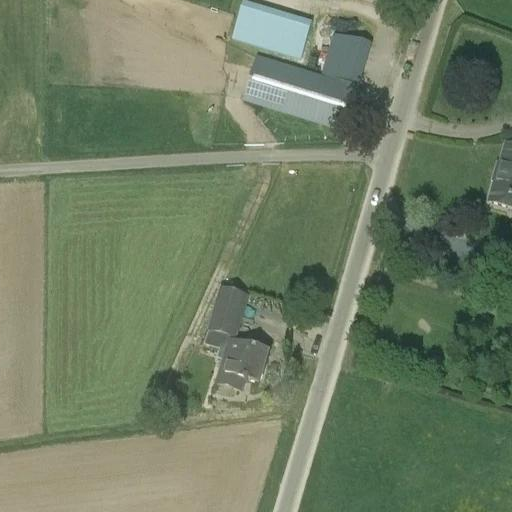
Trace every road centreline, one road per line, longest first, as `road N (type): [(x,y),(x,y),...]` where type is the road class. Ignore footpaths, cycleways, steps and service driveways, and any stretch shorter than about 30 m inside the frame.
road 1 (residential): [(386,161),(240,158),(0,172)]
road 2 (unclassified): [(386,161),(286,511)]
road 3 (unclassified): [(434,0),(386,161)]
